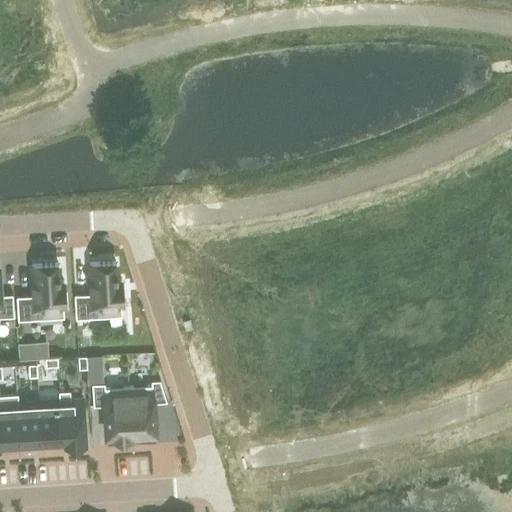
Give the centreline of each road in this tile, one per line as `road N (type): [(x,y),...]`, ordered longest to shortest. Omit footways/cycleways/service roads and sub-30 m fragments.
road 1 (residential): [(511,22),(344,11),(180,37),(98,66)]
road 2 (residential): [(131,217),(250,209),(370,180),(511,113)]
road 3 (residential): [(511,389),(406,426),(207,467)]
road 4 (residential): [(207,467),(131,217)]
road 5 (residential): [(213,487),(0,503)]
road 6 (residential): [(0,226),(131,217)]
road 7 (residential): [(98,66),(82,103),(0,132)]
